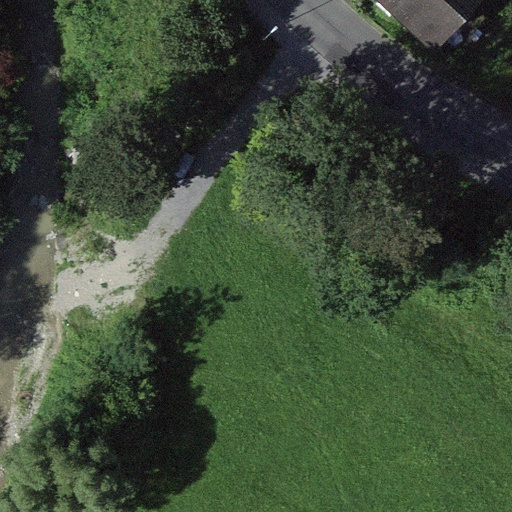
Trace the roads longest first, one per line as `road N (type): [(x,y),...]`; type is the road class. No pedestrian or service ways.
road 1 (track): [(323,30),(134,256)]
road 2 (residential): [(511,153),(383,78),(292,0)]
